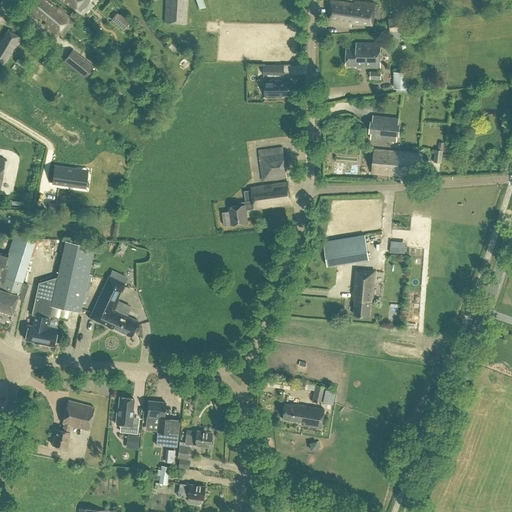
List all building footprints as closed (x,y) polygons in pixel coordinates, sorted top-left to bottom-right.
[(51,4),(46,0),(39,0),(31,11),(41,20),(43,18),(47,22),(45,25),(57,34),(62,38),(73,24),(73,23),(74,22),(70,18),(71,17),(59,8),(58,9),(52,3),(51,4)] [(63,0),(75,10),(83,0),(63,0)] [(79,8),(84,14),(94,6),(89,0),(79,8)] [(164,0),(163,22),(184,23),(185,10),(186,10),(187,0),(164,0)] [(357,1),(351,0),(330,0),(329,5),(331,6),(330,13),(328,13),(327,21),(352,25),(353,20),(374,24),(377,3),(357,0),(357,1)] [(112,19),(124,30),(129,23),(117,13),(112,19)] [(391,32),(408,30),(406,16),(389,18),(391,32)] [(0,43),(0,61),(5,64),(21,38),(8,30),(0,43)] [(380,67),(381,42),(356,42),(357,48),(347,48),(347,65),(356,65),(356,67),(380,67)] [(174,52),(177,49),(171,44),(168,47),(174,52)] [(115,62),(121,54),(116,50),(110,57),(115,62)] [(85,79),(94,68),(71,51),(62,62),(85,79)] [(28,64),(18,58),(15,63),(25,69),(28,64)] [(264,65),(264,74),(284,74),(284,65),(264,65)] [(371,80),(382,80),(381,72),(371,72),(371,80)] [(409,89),(409,72),(394,72),(394,89),(409,89)] [(276,80),(267,80),(267,97),(283,97),(283,96),(289,96),(289,82),(276,82),(276,80)] [(124,107),(128,104),(122,93),(117,90),(111,97),(124,107)] [(396,142),(399,118),(374,116),(371,139),(396,142)] [(418,173),(420,153),(404,152),(404,151),(375,149),(372,173),(402,175),(402,172),(418,173)] [(442,163),(443,150),(435,149),(434,162),(442,163)] [(260,161),(261,182),(285,181),(285,160),(260,161)] [(70,186),(81,188),(83,172),(74,171),(75,168),(54,165),(51,184),(67,186),(67,184),(70,184),(70,186)] [(230,211),(222,212),(224,226),(248,223),(246,211),(291,204),(287,183),(251,188),(252,191),(245,192),(246,202),(238,203),(238,206),(229,207),(230,211)] [(22,283),(37,240),(15,234),(7,256),(0,254),(0,310),(11,314),(17,297),(21,298),(23,297),(28,285),(22,283)] [(328,266),(369,259),(365,235),(324,241),(328,266)] [(31,315),(36,316),(36,315),(50,317),(52,306),(80,313),(95,247),(65,241),(55,286),(38,283),(31,315)] [(406,242),(391,241),(390,252),(405,254),(406,242)] [(388,256),(387,301),(421,302),(422,256),(388,256)] [(373,301),(375,271),(356,269),(355,290),(356,290),(354,314),(369,316),(370,300),(373,301)] [(122,291),(126,284),(109,276),(90,318),(132,338),(139,322),(114,310),(119,299),(117,298),(120,291),(122,291)] [(36,315),(36,316),(34,326),(28,325),(25,340),(53,346),(56,329),(49,328),(51,318),(50,318),(50,317),(36,315)] [(65,333),(75,335),(78,317),(69,316),(65,333)] [(324,403),(327,388),(315,385),(312,401),(324,403)] [(134,411),(135,399),(122,398),(121,409),(119,409),(118,425),(123,426),(122,432),(139,434),(139,428),(135,427),(136,411),(134,411)] [(90,430),(96,407),(70,400),(64,422),(66,423),(64,430),(58,428),(54,444),(68,448),(72,432),(71,432),(72,425),(90,430)] [(178,447),(179,435),(181,421),(165,420),(167,403),(150,402),(148,419),(160,420),(157,445),(178,447)] [(325,409),(285,403),(282,420),(303,423),(303,426),(322,429),(325,409)] [(210,447),(212,433),(188,430),(186,443),(210,447)] [(127,435),(126,448),(138,449),(139,436),(127,435)] [(188,460),(190,447),(179,446),(177,458),(188,460)] [(158,462),(157,450),(147,450),(148,463),(158,462)] [(115,461),(111,457),(106,461),(110,465),(115,461)] [(177,469),(188,470),(190,460),(179,459),(177,469)] [(167,485),(169,467),(161,466),(161,471),(158,470),(156,480),(160,481),(159,484),(167,485)] [(189,484),(179,483),(178,496),(188,497),(188,501),(189,503),(198,505),(201,503),(201,499),(203,499),(205,486),(189,484)]
